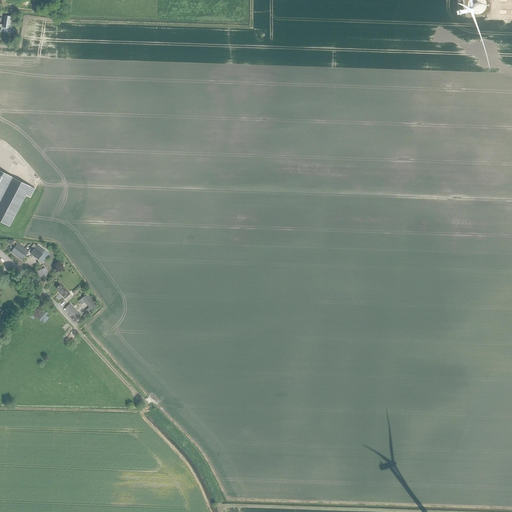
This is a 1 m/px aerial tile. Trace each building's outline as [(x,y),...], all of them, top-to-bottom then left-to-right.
[(13,17),(5,16),(3,28),(11,29),(13,17)] [(0,221),(9,227),(30,187),(0,170),(0,221)] [(29,252),(17,243),(11,252),(22,261),(29,252)] [(45,251),(37,245),(30,254),(38,260),(45,251)] [(47,275),(44,267),(37,271),(40,278),(47,275)] [(63,287),(63,288),(60,285),(56,288),(59,291),(58,292),(65,299),(70,294),(63,287)] [(98,306),(88,293),(78,300),(81,304),(84,301),(89,307),(86,310),(88,313),(98,306)] [(81,315),(70,303),(64,308),(76,320),(81,315)] [(41,321),(46,315),(48,314),(45,311),(38,318),(41,321)]
